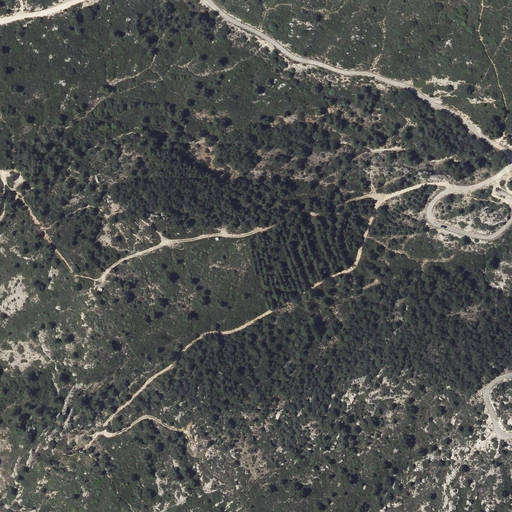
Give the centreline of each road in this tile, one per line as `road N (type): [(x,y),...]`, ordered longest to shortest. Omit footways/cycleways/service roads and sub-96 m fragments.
road 1 (track): [(457,189),(424,184),(380,197),(350,269),(237,329),(194,342),(141,387),(105,433),(151,416),(180,430),(190,425)]
road 2 (track): [(511,218),(488,237),(429,219),(438,196),(488,181),(509,164),(506,151),(458,115),(404,85),(293,58),(205,0)]
road 3 (track): [(380,197),(298,212),(239,235),(166,243),(95,279),(76,274),(14,188),(6,188)]
